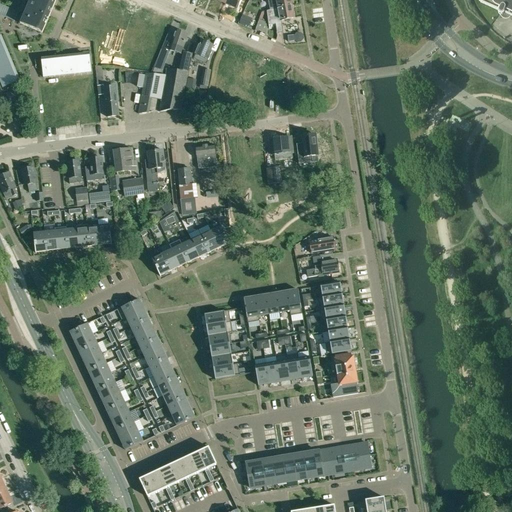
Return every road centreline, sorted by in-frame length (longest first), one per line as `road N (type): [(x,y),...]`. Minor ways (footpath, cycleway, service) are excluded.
road 1 (residential): [(41,148),(346,113)]
road 2 (residential): [(105,479),(219,427),(393,398)]
road 3 (unclassified): [(393,398),(346,113)]
road 4 (residential): [(338,75),(151,0)]
road 5 (residential): [(41,148),(31,54),(49,52),(71,0)]
road 6 (residential): [(88,446),(102,423),(54,319),(28,316)]
road 7 (secondary): [(88,446),(28,316)]
